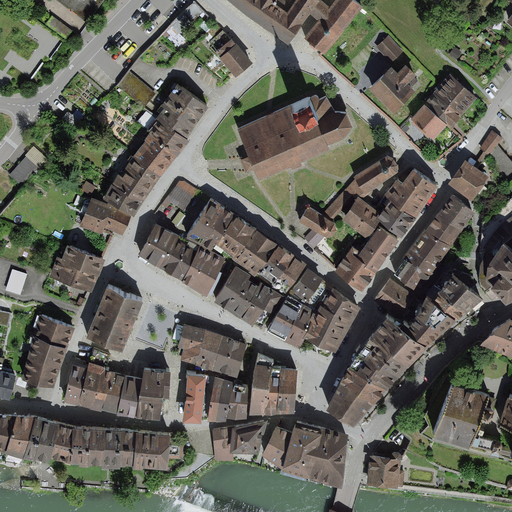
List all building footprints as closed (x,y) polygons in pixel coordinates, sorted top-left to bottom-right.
[(58,0),(89,21),(103,0),(58,0)] [(226,0),(266,29),(287,45),(303,23),(308,16),(313,19),(318,22),(303,38),(313,47),(323,55),(364,4),(359,0),(336,0),(328,11),(323,5),(316,1),(316,0),(226,0)] [(74,31),(52,16),(46,25),(67,40),(74,31)] [(216,48),(219,52),(237,73),(251,61),(229,36),(216,48)] [(389,37),(378,47),(392,62),(403,52),(389,37)] [(387,73),(371,90),(396,115),(417,94),(409,86),(419,76),(407,64),(399,72),(393,67),(387,73)] [(136,74),(123,87),(145,108),(157,95),(136,74)] [(424,105),(447,125),(453,130),(455,127),(477,98),(463,86),(451,74),(424,105)] [(164,109),(156,120),(185,140),(195,125),(206,108),(175,88),(162,107),(164,109)] [(307,97),(237,127),(246,158),(239,161),(244,173),(251,169),(257,180),(289,167),(290,171),(300,166),(298,163),(327,150),(326,147),(343,141),(351,129),(344,114),(333,114),(325,98),(310,103),(307,97)] [(447,125),(424,105),(412,119),(417,124),(434,139),(447,125)] [(132,157),(158,177),(164,170),(182,147),(188,141),(185,140),(156,120),(132,157)] [(497,132),(481,145),(509,181),(511,178),(511,159),(500,144),(504,140),(497,132)] [(11,175),(25,188),(50,160),(35,148),(11,175)] [(158,177),(132,157),(129,156),(102,199),(132,217),(137,209),(155,182),(158,177)] [(354,179),(359,193),(361,197),(398,175),(387,156),(352,176),(354,179)] [(464,163),(449,184),(464,194),(474,201),(488,181),(464,163)] [(378,215),(369,241),(359,252),(352,247),(334,273),(362,292),(436,186),(413,170),(401,186),(395,181),(383,196),(389,202),(378,215)] [(185,211),(199,192),(182,179),(168,198),(185,211)] [(359,193),(354,179),(320,216),(330,222),(350,196),(353,198),(359,193)] [(426,231),(450,249),(473,212),(452,197),(426,231)] [(369,241),(378,215),(373,210),(359,198),(341,221),(369,241)] [(284,292),(303,267),(291,258),(278,248),(267,241),(244,223),(227,210),(218,204),(211,199),(185,237),(210,252),(212,246),(232,260),(284,292)] [(89,200),(78,225),(101,235),(104,228),(120,235),(128,217),(89,200)] [(307,207),(297,222),(310,230),(304,239),(315,246),(322,237),(325,239),(330,238),(335,232),(334,225),(330,222),(320,216),(307,207)] [(511,214),(505,220),(485,245),(491,250),(484,258),(511,281),(511,214)] [(162,272),(179,237),(156,225),(148,238),(139,257),(162,272)] [(450,249),(426,231),(423,229),(402,258),(404,260),(429,278),(450,249)] [(179,237),(162,272),(181,282),(197,246),(179,237)] [(58,261),(96,275),(102,258),(64,244),(58,261)] [(197,246),(181,282),(206,296),(224,260),(197,246)] [(96,275),(58,261),(54,258),(47,278),(90,294),(96,275)] [(508,302),(511,300),(511,281),(484,258),(482,268),(481,275),(483,282),(488,288),(487,289),(495,297),(500,293),(506,300),(508,302)] [(429,278),(404,260),(393,276),(418,293),(429,278)] [(233,269),(214,303),(262,328),(280,295),(233,269)] [(22,296),(29,275),(14,270),(7,291),(22,296)] [(306,270),(289,293),(318,310),(331,288),(312,274),(306,270)] [(431,291),(427,298),(456,322),(483,300),(452,276),(443,290),(435,285),(431,291)] [(389,280),(376,298),(389,307),(401,316),(415,297),(399,286),(389,280)] [(141,299),(106,285),(87,335),(122,348),(132,323),(139,306),(141,299)] [(315,315),(302,340),(318,347),(334,354),(358,309),(331,288),(318,310),(315,315)] [(287,298),(265,333),(285,342),(298,348),(302,340),(315,315),(287,298)] [(404,322),(400,329),(427,348),(440,335),(456,322),(427,298),(410,327),(404,322)] [(0,309),(0,323),(8,325),(11,312),(0,309)] [(34,339),(64,349),(71,325),(41,316),(34,339)] [(386,317),(372,337),(408,368),(421,354),(427,348),(400,329),(386,317)] [(489,334),(480,345),(511,357),(511,320),(510,320),(489,334)] [(196,364),(205,330),(185,323),(177,348),(184,349),(181,360),(196,364)] [(205,330),(196,364),(196,365),(214,370),(237,377),(247,343),(205,330)] [(403,373),(408,368),(372,337),(348,368),(327,410),(354,426),(373,405),(380,398),(392,385),(399,378),(403,373)] [(64,349),(34,339),(22,380),(52,389),(55,379),(64,349)] [(266,412),(272,366),(274,360),(268,358),(259,353),(257,362),(251,413),(266,412)] [(78,399),(91,402),(102,365),(89,361),(88,366),(78,399)] [(65,396),(78,399),(88,366),(74,362),(65,396)] [(102,407),(103,405),(112,371),(113,368),(102,365),(91,402),(90,404),(102,407)] [(278,412),(282,366),(272,366),(266,412),(278,412)] [(282,366),(278,412),(294,412),(298,368),(287,367),(282,366)] [(0,367),(0,392),(9,395),(15,371),(0,367)] [(145,368),(144,376),(137,411),(160,413),(161,391),(167,392),(169,371),(145,368)] [(118,372),(112,371),(103,405),(110,406),(117,408),(125,374),(118,372)] [(117,408),(137,411),(144,376),(125,374),(117,408)] [(189,374),(183,421),(201,421),(206,375),(189,374)] [(217,421),(223,380),(214,378),(208,421),(217,421)] [(223,380),(217,421),(226,421),(227,418),(231,382),(223,380)] [(231,382),(227,418),(246,420),(249,386),(231,382)] [(492,450),(472,445),(481,420),(490,422),(494,410),(492,409),(496,397),(452,384),(433,437),(471,449),(511,460),(510,465),(511,465),(511,449),(503,448),(502,445),(500,443),(498,443),(496,444),(494,446),(492,450)] [(511,394),(509,394),(502,425),(511,427),(511,394)] [(15,416),(0,414),(0,444),(6,447),(15,416)] [(6,447),(25,452),(35,418),(15,416),(6,447)] [(56,424),(35,418),(25,452),(34,455),(35,452),(49,456),(50,454),(56,424)] [(231,451),(234,451),(258,453),(267,420),(233,426),(231,451)] [(309,479),(325,429),(295,422),(293,432),(283,470),(309,479)] [(72,460),(72,458),(74,428),(56,424),(50,454),(72,460)] [(231,451),(233,426),(214,429),(216,458),(233,459),(234,451),(231,451)] [(275,426),(262,456),(283,470),(293,432),(275,426)] [(72,458),(103,459),(104,429),(74,428),(72,458)] [(119,461),(120,460),(120,429),(104,429),(103,459),(103,461),(119,461)] [(142,463),(143,462),(145,432),(120,429),(120,460),(134,461),(134,462),(142,463)] [(325,429),(309,479),(342,488),(345,455),(348,435),(325,429)] [(170,434),(145,432),(143,462),(167,464),(167,456),(182,457),(183,443),(170,442),(170,434)] [(370,468),(368,484),(398,487),(398,485),(403,485),(405,470),(400,470),(401,459),(403,458),(403,456),(400,452),(395,452),(392,453),(391,456),(391,458),(371,455),(370,468)]
